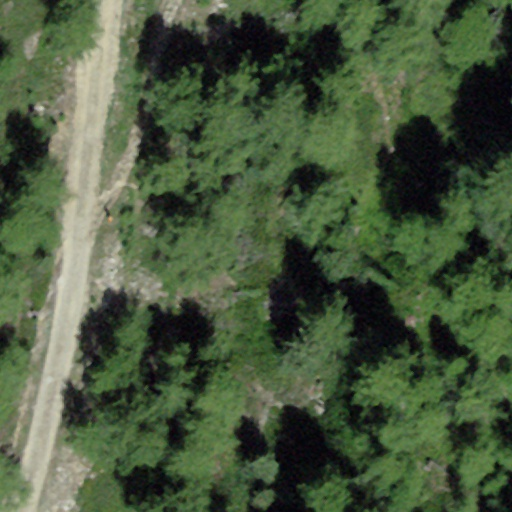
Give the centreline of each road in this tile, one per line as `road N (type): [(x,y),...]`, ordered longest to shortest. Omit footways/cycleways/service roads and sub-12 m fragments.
road 1 (track): [(80,218),(23,511)]
road 2 (track): [(100,0),(80,218)]
